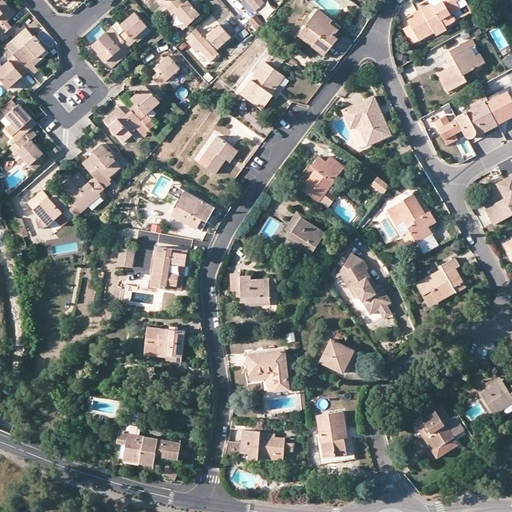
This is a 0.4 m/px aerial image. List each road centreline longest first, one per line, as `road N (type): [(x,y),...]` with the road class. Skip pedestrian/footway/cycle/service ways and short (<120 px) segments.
road 1 (residential): [(206,504),(223,407),(212,263),(236,218),(374,36)]
road 2 (residential): [(389,498),(372,401),(390,377),(495,313),(501,300),(446,185)]
road 3 (residential): [(0,442),(206,504)]
road 4 (residential): [(446,185),(412,133),(374,36)]
road 5 (residential): [(74,65),(95,88),(77,115),(64,118),(48,104),(50,86)]
